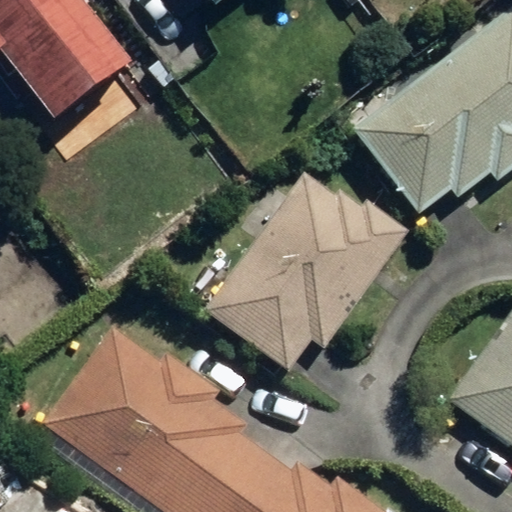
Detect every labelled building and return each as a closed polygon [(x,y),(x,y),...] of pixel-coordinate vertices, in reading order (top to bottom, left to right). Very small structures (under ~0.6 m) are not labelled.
[(123,76),(67,0),(0,0),(0,75),(42,134),(123,76)] [(188,0),(208,24),(237,0),(188,0)] [(511,180),(511,37),(357,139),(412,223),(482,177),(492,193),(511,180)] [(306,350),(313,356),(404,239),(311,167),(194,316),(280,383),(306,350)] [(511,313),(443,407),(511,457),(511,313)] [(108,335),(38,431),(148,511),(369,511),(332,485),(325,495),(292,471),(286,478),(236,442),(241,434),(208,409),(214,400),(161,361),(154,369),(108,335)]
